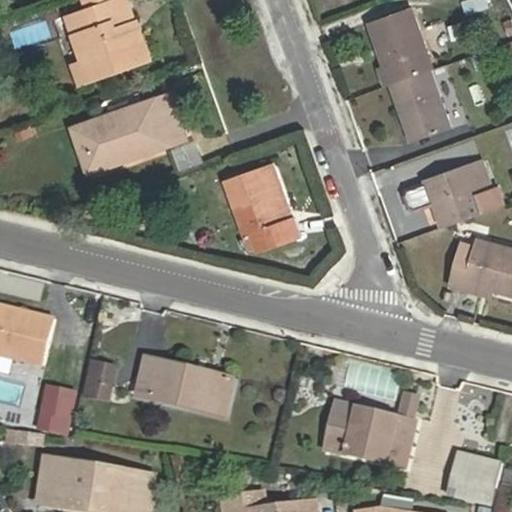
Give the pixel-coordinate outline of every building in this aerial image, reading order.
[(131,0),(116,0),(70,16),(85,61),(74,65),(80,83),(152,57),(131,0)] [(465,15),(490,7),(487,0),(463,0),(461,1),(465,15)] [(432,70),(434,69),(413,5),(370,21),(385,66),(379,68),(385,86),(392,84),(432,70)] [(432,70),(392,84),(411,142),(452,128),(432,70)] [(122,153),(125,162),(186,140),(170,94),(84,125),(96,162),(122,153)] [(91,173),(125,162),(122,153),(96,162),(84,125),(75,128),(91,173)] [(443,228),(503,207),(497,189),(492,190),(482,162),(427,181),(428,184),(435,203),(443,228)] [(280,221),(289,218),(271,164),(261,167),(280,221)] [(295,215),(289,218),(280,221),(261,167),(228,178),(246,232),(250,231),(258,253),(303,238),(295,215)] [(415,211),(435,203),(428,184),(408,191),(406,196),(410,208),(415,211)] [(511,290),(511,247),(476,238),(475,244),(463,241),(452,284),(466,288),(469,279),(494,285),(511,290)] [(466,288),(491,294),(494,285),(469,279),(466,288)] [(0,303),(0,354),(46,365),(58,317),(0,303)] [(149,357),(140,396),(227,417),(236,378),(149,357)] [(82,395),(110,402),(118,364),(90,358),(82,395)] [(45,384),(37,430),(70,436),(78,390),(45,384)] [(340,403),(337,411),(356,416),(358,407),(340,403)] [(356,416),(337,411),(329,448),(408,467),(419,421),(358,407),(356,416)] [(500,487),(505,464),(463,453),(457,478),(500,487)] [(135,511),(143,475),(49,457),(41,502),(61,506),(62,500),(99,508),(98,511),(135,511)] [(150,511),(157,477),(143,475),(135,511),(150,511)] [(0,487),(0,511),(11,507),(0,487)] [(320,511),(320,502),(268,507),(266,493),(226,498),(228,511),(320,511)] [(61,506),(95,511),(98,511),(99,508),(62,500),(61,506)]
